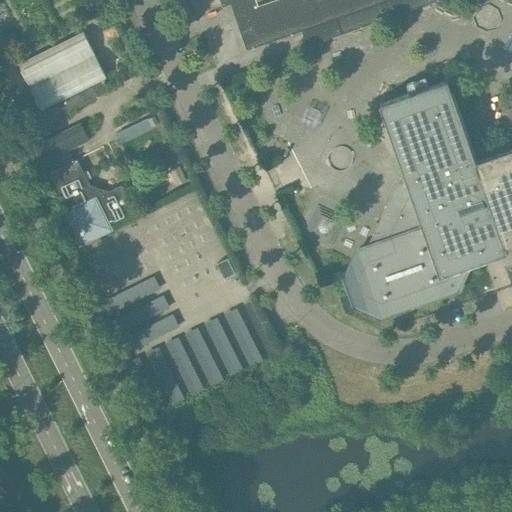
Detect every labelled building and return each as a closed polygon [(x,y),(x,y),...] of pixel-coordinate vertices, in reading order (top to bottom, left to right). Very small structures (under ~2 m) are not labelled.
[(220,0),(223,6),(238,1),(245,18),(237,21),(247,49),(302,30),(307,46),(437,0),(220,0)] [(107,77),(83,31),(18,63),(42,110),(58,102),(65,115),(93,101),(92,99),(109,91),(103,79),(107,77)] [(511,148),(477,161),(448,80),(381,104),(410,189),(399,193),(394,204),(389,201),(379,221),(385,239),(358,249),(345,275),(355,304),(381,317),(458,290),(470,265),(508,252),(506,246),(511,243),(511,148)] [(89,140),(81,123),(32,147),(40,164),(89,140)] [(77,159),(50,172),(69,211),(65,213),(81,244),(112,228),(110,224),(137,211),(123,184),(110,190),(109,191),(90,185),(77,159)] [(179,166),(170,170),(178,185),(186,180),(179,166)] [(110,296),(162,406),(227,376),(226,373),(265,354),(265,355),(276,350),(263,322),(250,328),(246,321),(259,315),(251,298),(181,332),(154,275),(110,296)]
